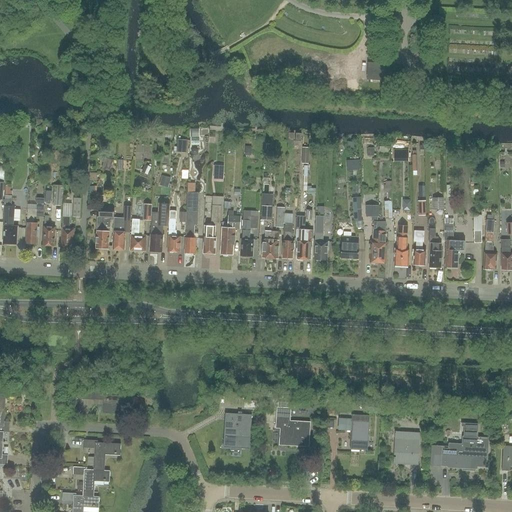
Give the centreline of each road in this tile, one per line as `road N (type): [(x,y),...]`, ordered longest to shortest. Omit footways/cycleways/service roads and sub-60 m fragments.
road 1 (secondary): [(0,305),(511,332)]
road 2 (residential): [(511,292),(0,265)]
road 3 (residential): [(200,481),(178,437),(159,428),(43,428),(33,511)]
road 4 (residential): [(511,506),(333,495)]
road 5 (residential): [(333,495),(225,490),(206,498)]
